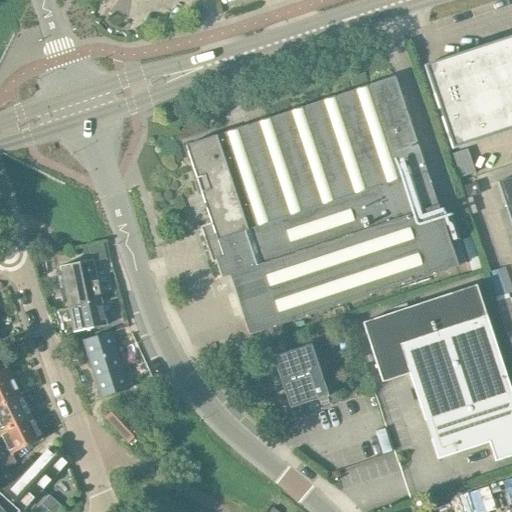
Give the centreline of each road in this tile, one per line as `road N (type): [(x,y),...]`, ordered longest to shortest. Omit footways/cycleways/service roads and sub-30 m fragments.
road 1 (tertiary): [(334,511),(225,425),(177,375),(85,122)]
road 2 (residential): [(107,511),(15,251)]
road 3 (secondary): [(194,71),(407,0)]
road 4 (secondary): [(85,122),(169,91),(194,71)]
road 5 (secondary): [(194,71),(159,69),(76,93)]
